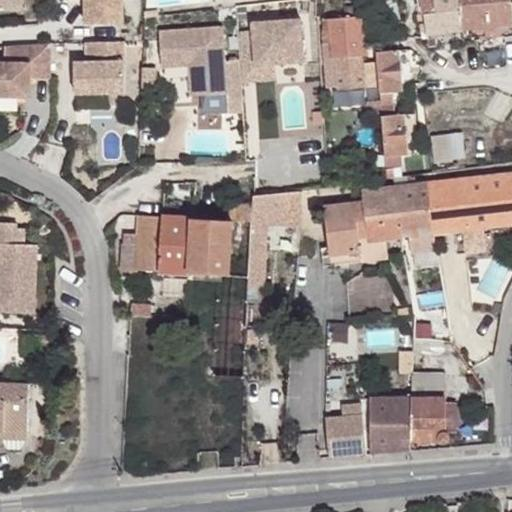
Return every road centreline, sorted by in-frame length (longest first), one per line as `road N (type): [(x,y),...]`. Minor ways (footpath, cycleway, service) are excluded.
road 1 (secondary): [(183,511),(463,473)]
road 2 (residential): [(88,229),(99,288),(97,495)]
road 3 (unknown): [(195,113),(145,180),(299,148)]
road 4 (secondary): [(304,476),(97,495)]
road 5 (residential): [(310,274),(304,476)]
road 6 (secondary): [(463,473),(392,468),(304,476)]
road 7 (unknown): [(508,392),(468,326),(458,266)]
